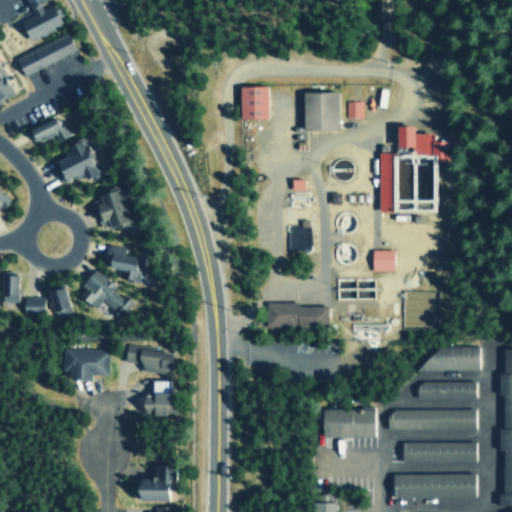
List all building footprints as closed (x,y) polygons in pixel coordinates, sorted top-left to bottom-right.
[(21,0),(27,15),(16,18),(22,38),(60,25),(52,2),(38,7),(36,1),(38,0),(21,0)] [(10,56),(20,74),(72,48),(63,30),(10,56)] [(0,96),(8,93),(0,76),(0,96)] [(235,117),(263,117),(262,85),(234,85),(235,117)] [(297,91),(298,128),(333,128),(332,90),(297,91)] [(359,116),(359,99),(343,99),(343,116),(359,116)] [(54,139),(66,133),(61,121),(55,124),(51,115),(24,128),(30,142),(51,132),(54,139)] [(393,124),(393,145),(412,145),(412,152),(435,152),(435,157),(449,158),(450,139),(428,139),(428,131),(411,131),(411,125),(393,124)] [(80,178),(92,172),(76,138),(61,145),(64,153),(49,160),(59,180),(77,172),(80,178)] [(391,150),(375,150),(374,209),(390,209),(391,150)] [(93,193),(96,203),(90,205),(96,226),(127,217),(118,186),(93,193)] [(121,244),(103,241),(101,253),(104,253),(102,266),(123,270),(121,278),(134,280),(136,267),(129,266),(131,255),(120,253),(121,244)] [(389,269),(390,248),(367,248),(367,269),(389,269)] [(112,285),(91,267),(76,284),(82,289),(76,295),(91,308),(97,300),(116,316),(128,302),(110,287),(112,285)] [(0,299),(12,300),(13,270),(0,270),(0,299)] [(49,316),(65,313),(59,286),(44,289),(49,316)] [(20,313),(39,312),(38,295),(19,295),(20,313)] [(323,304),(294,305),(294,300),(262,301),(262,325),(323,325),(323,304)] [(137,368),(164,372),(167,352),(148,349),(149,344),(122,340),(120,359),(137,362),(137,368)] [(87,378),(87,372),(104,373),(104,347),(59,346),(58,369),(65,369),(65,378),(87,378)] [(473,346),(415,347),(416,369),(474,367),(473,346)] [(511,346),(498,346),(498,372),(493,372),(493,393),(499,393),(498,426),(493,426),(493,449),(498,449),(498,491),(493,491),(493,502),(511,502),(511,346)] [(167,379),(147,379),(146,393),(137,393),(137,413),(166,414),(167,379)] [(470,379),(413,379),(413,396),(470,397),(470,379)] [(470,426),(469,406),(383,407),(384,428),(470,426)] [(317,408),(318,436),(369,435),(368,407),(317,408)] [(397,439),(397,460),(470,460),(470,439),(397,439)] [(131,497),(164,498),(165,476),(166,476),(167,462),(149,461),(149,474),(131,474),(131,497)] [(469,470),(387,472),(387,496),(427,495),(469,494),(469,470)] [(458,504),(445,503),(446,495),(433,495),(433,506),(458,507),(458,504)] [(167,511),(167,503),(150,504),(150,511),(167,511)]
